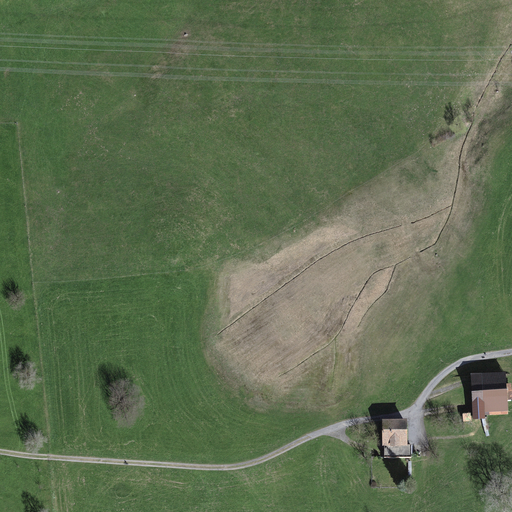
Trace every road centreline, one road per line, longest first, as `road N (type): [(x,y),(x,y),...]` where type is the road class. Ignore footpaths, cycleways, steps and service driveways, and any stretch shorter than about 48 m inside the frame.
road 1 (track): [(0,451),(228,468),(348,423),(411,413)]
road 2 (unclassified): [(411,413),(452,366),(511,352)]
